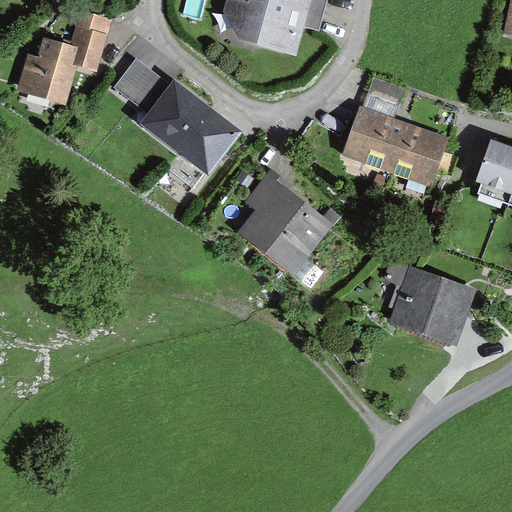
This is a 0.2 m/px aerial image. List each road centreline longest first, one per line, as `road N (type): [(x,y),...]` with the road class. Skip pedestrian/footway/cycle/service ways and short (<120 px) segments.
road 1 (residential): [(157,18),(178,55),(244,105),(277,113),(319,91),(345,62),(363,0)]
road 2 (unclassified): [(341,511),(428,420),(511,372)]
